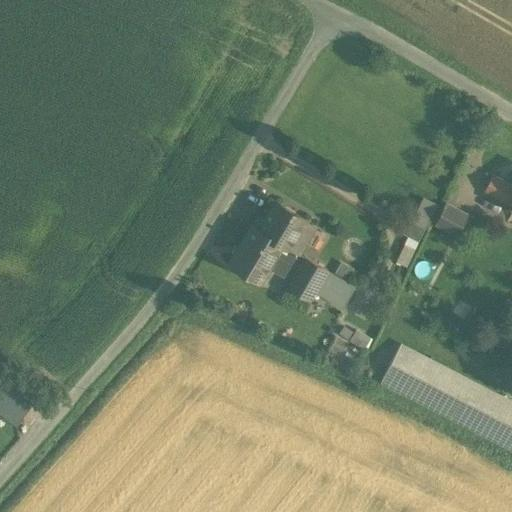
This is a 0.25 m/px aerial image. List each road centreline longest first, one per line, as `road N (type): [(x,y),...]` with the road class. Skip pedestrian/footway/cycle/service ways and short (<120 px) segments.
road 1 (residential): [(0,483),(173,288),(333,20)]
road 2 (residential): [(333,20),(511,111)]
